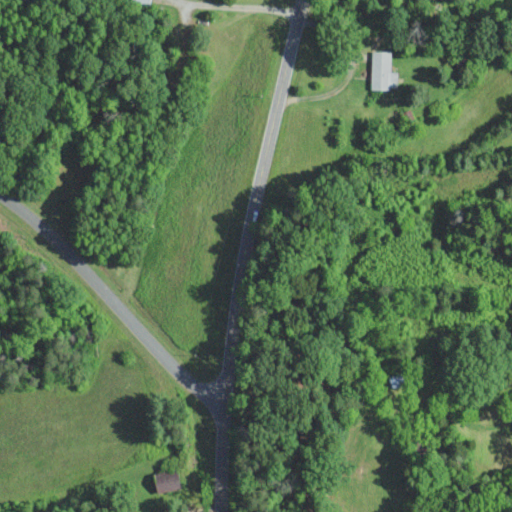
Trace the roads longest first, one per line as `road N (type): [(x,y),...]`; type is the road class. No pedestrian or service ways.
road 1 (residential): [(221,511),(225,403),(246,248),(302,0)]
road 2 (residential): [(225,403),(137,334),(0,197)]
